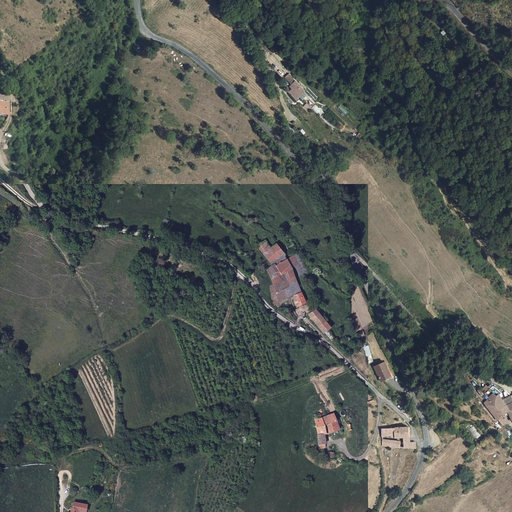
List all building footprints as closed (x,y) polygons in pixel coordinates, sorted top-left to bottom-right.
[(312,96),(302,85),(296,91),(298,94),(305,102),(312,96)] [(305,102),(298,94),(294,97),(302,105),(305,102)] [(307,103),(302,107),(308,113),(313,109),(307,103)] [(333,130),(335,128),(323,115),(320,118),(333,130)] [(349,116),(347,118),(354,126),(356,124),(349,116)] [(270,239),(261,246),(276,265),(289,256),(279,243),(275,246),(270,239)] [(299,267),(303,265),(298,257),(292,261),(296,269),(299,267)] [(275,287),(272,288),(274,299),(272,303),(282,309),(284,305),(296,298),(303,294),(296,269),(292,261),(283,265),(281,265),(271,272),(275,287)] [(306,305),(303,294),(296,298),(299,308),(306,305)] [(320,329),(327,324),(328,323),(318,311),(310,317),(320,329)] [(332,328),(327,324),(320,329),(325,334),(332,328)] [(334,330),(332,328),(325,334),(327,336),(334,330)] [(390,365),(379,369),(386,384),(397,378),(390,365)] [(504,405),(511,401),(511,398),(508,394),(504,397),(497,390),(485,399),(491,406),(488,408),(492,415),(507,428),(511,424),(506,419),(507,418),(503,414),(507,411),(504,405)] [(511,401),(504,405),(507,411),(503,414),(507,418),(508,417),(511,421),(511,401)] [(329,448),(328,437),(343,433),(338,418),(318,425),(321,439),(322,448),(329,448)] [(402,442),(385,441),(386,447),(402,449),(415,449),(414,430),(413,428),(384,430),(385,438),(402,440),(402,442)]
